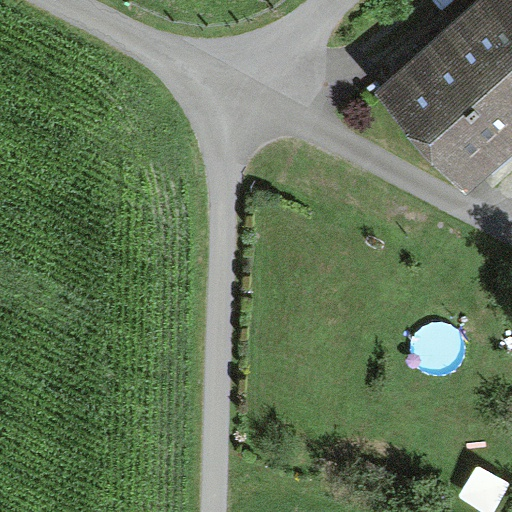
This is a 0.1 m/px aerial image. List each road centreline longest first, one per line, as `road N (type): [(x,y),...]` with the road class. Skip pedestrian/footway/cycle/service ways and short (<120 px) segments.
road 1 (unclassified): [(209,511),(219,96),(35,0)]
road 2 (track): [(219,96),(340,0)]
